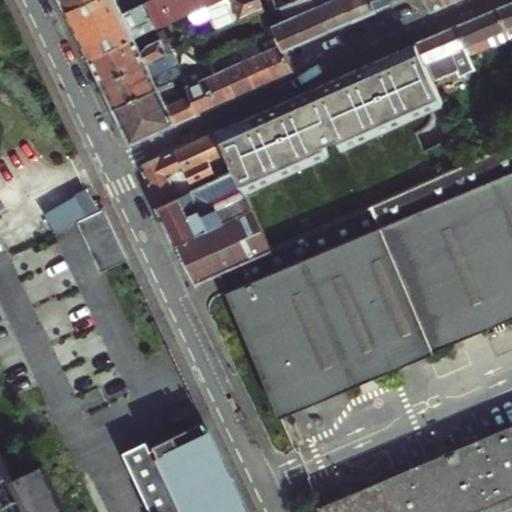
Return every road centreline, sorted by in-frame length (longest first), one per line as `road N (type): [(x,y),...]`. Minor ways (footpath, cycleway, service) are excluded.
road 1 (residential): [(498,0),(113,168)]
road 2 (residential): [(276,511),(113,168)]
road 3 (residential): [(113,168),(33,0)]
